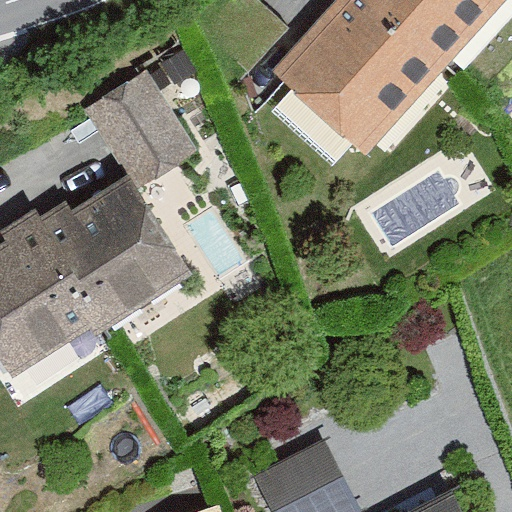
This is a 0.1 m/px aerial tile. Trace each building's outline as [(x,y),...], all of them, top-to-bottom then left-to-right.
[(344,0),(284,67),(370,143),(498,0),(344,0)] [(0,249),(0,326),(20,360),(191,259),(136,168),(0,249)] [(325,440),(263,472),(283,511),(347,511),(359,507),(325,440)] [(466,511),(456,493),(420,511),(466,511)] [(183,511),(223,511),(221,501),(183,511)]
